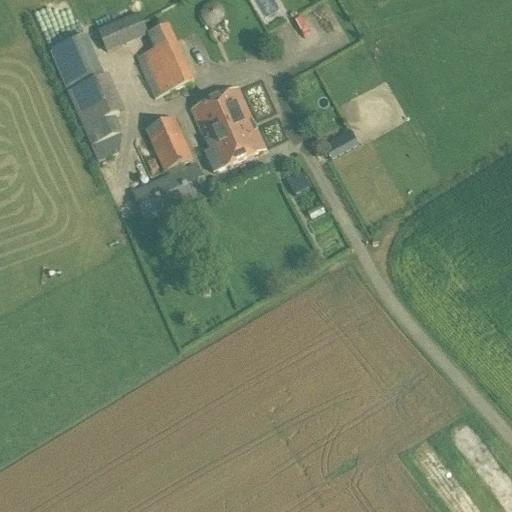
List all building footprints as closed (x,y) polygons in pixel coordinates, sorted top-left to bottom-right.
[(252,0),(258,10),(268,4),(266,0),(252,0)] [(209,10),(209,24),(223,23),(223,10),(209,10)] [(96,32),(97,34),(105,55),(147,37),(138,15),(96,32)] [(153,102),(194,83),(171,30),(154,38),(159,50),(137,60),(153,102)] [(49,54),(50,57),(89,150),(90,150),(97,165),(119,156),(122,136),(115,119),(125,115),(108,77),(103,79),(86,38),(49,54)] [(237,92),(190,114),(210,155),(205,157),(213,175),(218,173),(219,174),(265,151),(237,92)] [(163,175),(192,162),(174,120),(144,133),(163,175)] [(330,163),(359,148),(350,132),(322,147),(330,163)] [(146,228),(210,199),(195,166),(131,195),(146,228)] [(310,189),(302,175),(286,184),(294,198),(310,189)]
